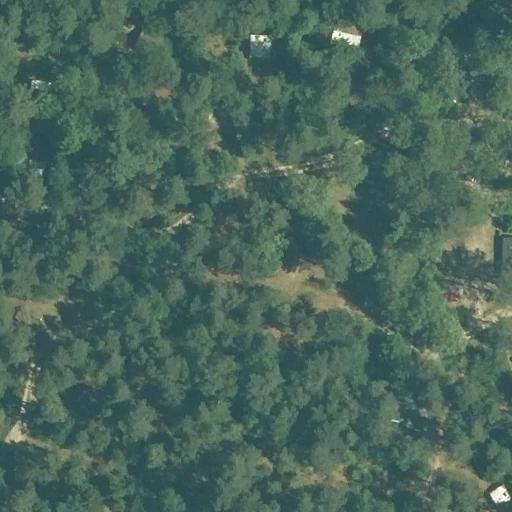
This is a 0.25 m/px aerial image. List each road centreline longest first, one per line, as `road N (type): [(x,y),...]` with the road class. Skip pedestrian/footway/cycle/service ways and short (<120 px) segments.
road 1 (track): [(0,224),(133,191),(204,149),(317,159),(423,120),(511,127)]
road 2 (track): [(161,174),(24,344),(25,421),(0,448)]
road 3 (track): [(511,312),(460,333),(435,387),(429,511)]
